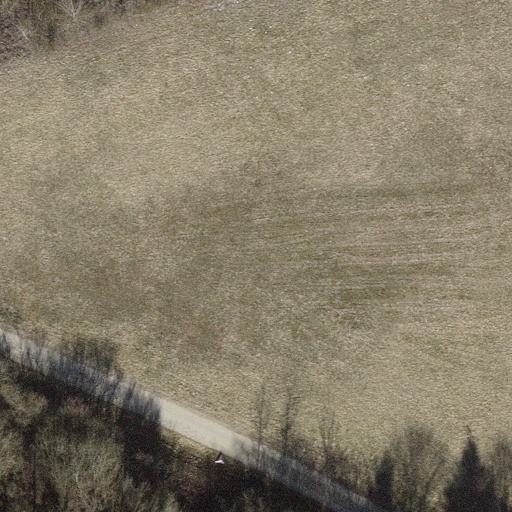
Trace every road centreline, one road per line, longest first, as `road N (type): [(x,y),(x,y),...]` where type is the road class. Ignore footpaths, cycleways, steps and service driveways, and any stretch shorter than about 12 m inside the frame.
road 1 (motorway): [(0,458),(511,310)]
road 2 (track): [(351,511),(0,331)]
road 3 (motorway): [(327,0),(0,92)]
